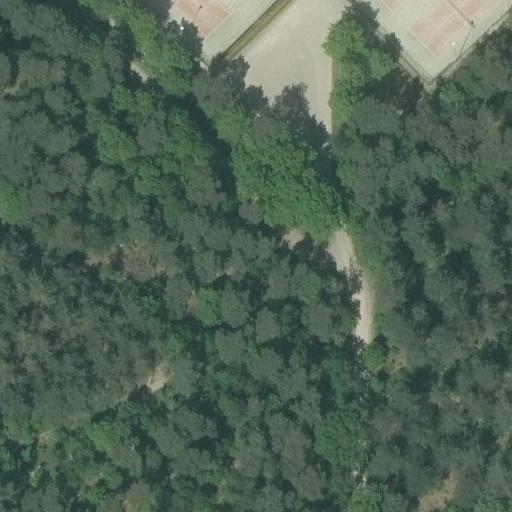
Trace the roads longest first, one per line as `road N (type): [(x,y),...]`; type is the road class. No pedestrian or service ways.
road 1 (track): [(337,244),(33,511)]
road 2 (track): [(93,0),(353,260)]
road 3 (track): [(353,260),(354,511)]
